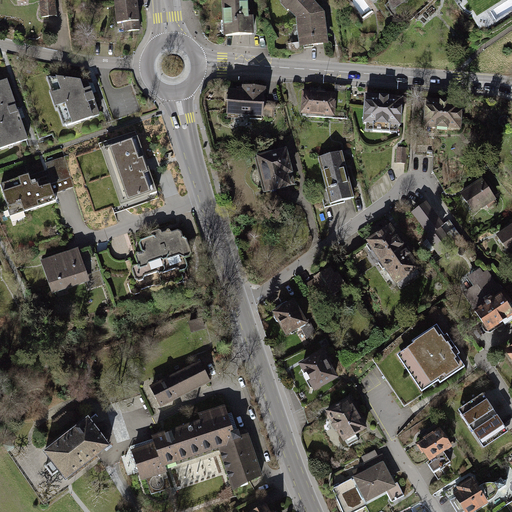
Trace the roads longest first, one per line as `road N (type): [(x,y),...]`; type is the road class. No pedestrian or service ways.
road 1 (secondary): [(199,64),(511,87)]
road 2 (secondary): [(177,93),(244,306)]
road 3 (secondary): [(244,306),(314,511)]
road 4 (residential): [(244,306),(411,183)]
road 5 (residential): [(145,66),(0,45)]
road 6 (residential): [(437,511),(368,396)]
